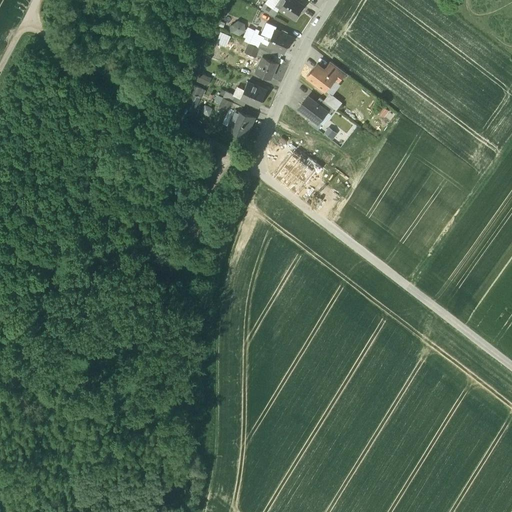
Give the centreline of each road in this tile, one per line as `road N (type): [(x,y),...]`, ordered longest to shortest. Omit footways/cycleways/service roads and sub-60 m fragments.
road 1 (unclassified): [(511,367),(253,167)]
road 2 (track): [(234,156),(29,33)]
road 3 (residential): [(253,167),(303,48),(333,0)]
road 4 (track): [(414,292),(511,156)]
